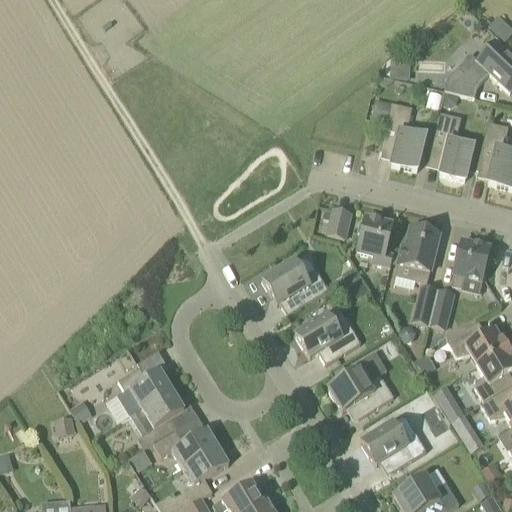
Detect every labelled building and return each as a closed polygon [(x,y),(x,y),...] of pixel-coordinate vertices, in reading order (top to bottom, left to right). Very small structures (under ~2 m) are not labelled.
[(448,83),(444,97),(474,104),(477,91),(489,79),(510,98),(511,95),(511,61),(495,46),(477,65),(470,59),(448,83)] [(409,84),(410,64),(390,63),(389,84),(409,84)] [(391,109),(376,105),(370,124),(386,129),(391,109)] [(393,161),(391,170),(417,176),(425,142),(406,137),(412,114),(391,109),(379,157),(393,161)] [(465,186),(473,152),(455,147),(461,123),(439,118),(433,143),(427,167),(441,170),(439,180),(465,186)] [(508,133),(488,128),(476,176),(490,180),(487,189),(511,195),(511,158),(502,157),(508,133)] [(324,225),(330,226),(327,240),(344,244),(350,219),(333,215),(332,217),(326,216),(324,225)] [(387,252),(391,234),(392,229),(365,222),(364,226),(360,227),(358,237),(360,240),(356,257),(374,262),(372,268),(390,272),(391,267),(386,266),(389,253),(387,252)] [(430,278),(438,244),(439,240),(410,233),(406,252),(402,251),(398,270),(396,282),(426,289),(430,278)] [(472,248),(467,247),(462,246),(460,251),(453,281),(451,292),(478,299),(481,284),(485,282),(487,274),(485,271),(489,252),(484,251),(483,248),(474,246),(472,248)] [(274,300),(279,308),(286,320),(328,295),(315,275),(301,279),(293,266),(262,285),(272,302),(274,300)] [(367,296),(360,285),(350,291),(355,299),(360,300),(367,296)] [(429,331),(437,295),(421,291),(412,327),(429,331)] [(454,299),(437,295),(429,331),(446,335),(454,299)] [(326,319),(294,339),(309,363),(318,357),(325,370),(360,348),(346,326),(334,333),(326,319)] [(476,371),(507,352),(501,344),(500,344),(493,334),(485,339),(478,327),(446,347),(456,362),(470,360),(476,371)] [(507,352),(476,371),(483,381),(474,392),(484,408),(511,391),(511,383),(509,378),(511,375),(511,364),(510,362),(511,361),(507,352)] [(129,421),(171,396),(159,375),(145,383),(138,373),(117,385),(124,397),(118,401),(129,421)] [(359,374),(327,393),(342,417),(351,411),(358,424),(393,403),(379,380),(367,387),(359,374)] [(445,390),(434,397),(469,455),(481,448),(445,390)] [(511,391),(484,408),(480,410),(490,426),(505,423),(511,433),(511,391)] [(144,454),(153,448),(174,435),(176,434),(170,423),(183,415),(171,396),(129,421),(142,442),(138,445),(144,454)] [(55,426),(58,443),(75,440),(72,423),(55,426)] [(412,434),(401,441),(392,427),(361,447),(375,471),(384,465),(392,478),(426,456),(412,434)] [(172,455),(183,473),(217,452),(206,434),(182,449),(174,435),(153,448),(161,461),(172,455)] [(174,502),(180,511),(188,511),(202,504),(212,498),(204,484),(228,470),(217,452),(183,473),(193,490),(174,502)] [(445,487),(433,495),(425,481),(393,500),(400,511),(455,511),(459,510),(445,487)] [(213,510),(214,511),(255,511),(262,508),(249,487),(221,504),(213,510)] [(481,506),(484,511),(493,511),(499,508),(493,499),(481,506)]
